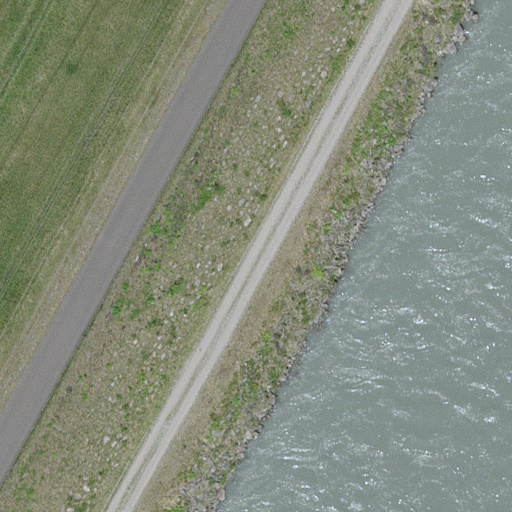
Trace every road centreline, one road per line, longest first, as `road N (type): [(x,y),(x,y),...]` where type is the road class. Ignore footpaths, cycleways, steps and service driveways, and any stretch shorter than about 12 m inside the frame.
road 1 (track): [(411,0),(128,511)]
road 2 (track): [(252,0),(0,460)]
